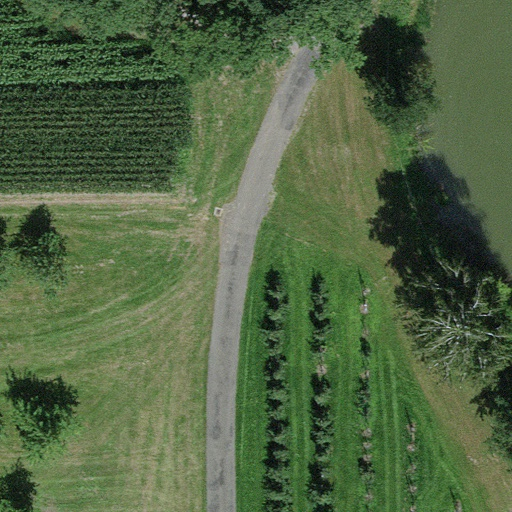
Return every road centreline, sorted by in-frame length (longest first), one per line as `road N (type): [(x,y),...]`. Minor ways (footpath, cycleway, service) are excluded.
road 1 (unclassified): [(352,0),(311,57),(243,241),(220,410),(224,511)]
road 2 (track): [(181,0),(311,57)]
